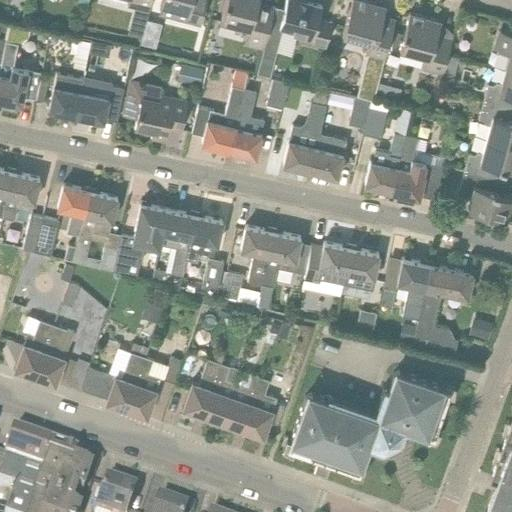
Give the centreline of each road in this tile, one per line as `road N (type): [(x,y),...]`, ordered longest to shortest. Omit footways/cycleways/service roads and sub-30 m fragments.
road 1 (residential): [(0,133),(511,249)]
road 2 (residential): [(345,511),(0,389)]
road 3 (residential): [(446,511),(511,339)]
